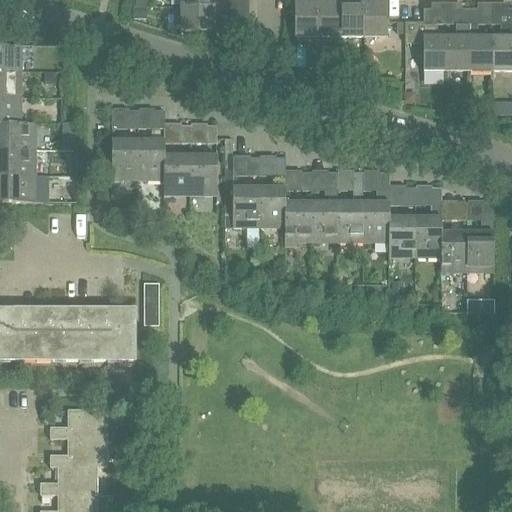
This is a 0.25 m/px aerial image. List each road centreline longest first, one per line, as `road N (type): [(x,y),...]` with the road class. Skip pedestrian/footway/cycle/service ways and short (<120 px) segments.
road 1 (residential): [(511,161),(260,85)]
road 2 (residential): [(260,85),(17,0)]
road 3 (residential): [(48,259),(124,259),(174,273)]
